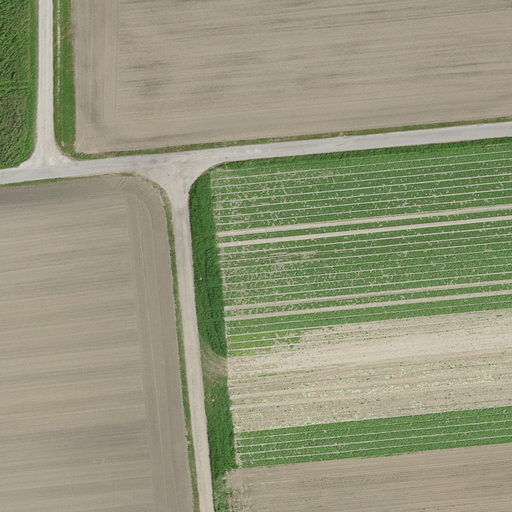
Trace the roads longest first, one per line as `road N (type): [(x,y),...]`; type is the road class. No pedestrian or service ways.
road 1 (residential): [(0,175),(511,127)]
road 2 (track): [(174,160),(206,511)]
road 3 (track): [(37,172),(40,0)]
